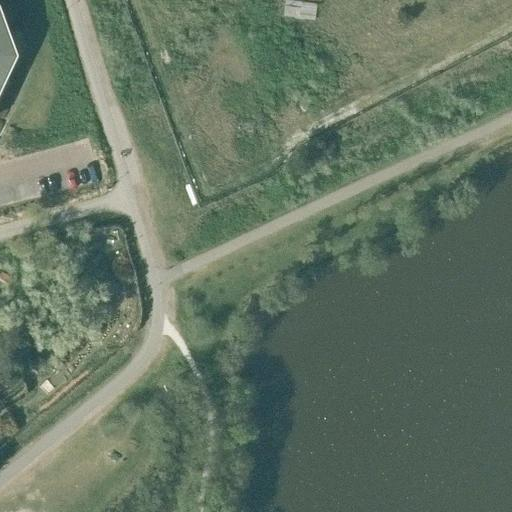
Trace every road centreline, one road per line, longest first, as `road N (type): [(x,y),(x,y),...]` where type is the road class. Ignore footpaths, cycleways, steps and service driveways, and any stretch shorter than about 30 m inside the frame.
road 1 (unclassified): [(0,485),(133,369),(152,339),(156,294),(129,197)]
road 2 (residential): [(129,197),(69,0)]
